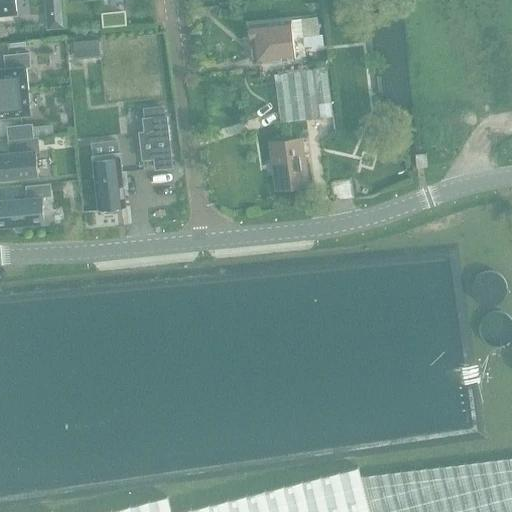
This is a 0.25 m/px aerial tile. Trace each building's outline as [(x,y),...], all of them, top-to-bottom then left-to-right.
[(0,0),(0,19),(12,19),(12,13),(17,12),(15,0),(0,0)] [(61,0),(45,0),(47,29),(64,28),(61,0)] [(124,12),(103,15),(104,27),(125,24),(124,12)] [(304,37),(319,36),(317,19),(248,25),(250,41),(253,41),(255,63),(296,59),(294,38),(304,37)] [(319,36),(304,37),(305,47),(312,47),(313,49),(324,48),(323,35),(319,36)] [(99,40),(74,42),(75,56),(100,53),(99,40)] [(5,59),(6,71),(0,72),(0,96),(29,93),(27,70),(31,70),(30,56),(5,59)] [(313,71),(275,76),(281,123),(333,117),(327,67),(313,69),(313,71)] [(0,120),(32,117),(29,93),(0,96),(0,120)] [(176,167),(170,115),(145,117),(147,131),(141,131),(145,160),(157,159),(158,169),(176,167)] [(34,124),(9,126),(11,140),(35,137),(34,124)] [(12,153),(0,154),(0,178),(1,178),(1,182),(20,180),(20,176),(38,174),(36,151),(41,151),(39,137),(35,137),(11,140),(10,140),(12,153)] [(277,190),(309,186),(304,139),(272,143),(277,190)] [(119,140),(93,143),(94,155),(99,209),(103,213),(111,212),(114,208),(127,207),(125,189),(129,188),(127,170),(123,170),(121,152),(119,140)] [(27,199),(0,201),(0,225),(45,221),(43,198),(52,197),(51,183),(26,186),(27,199)] [(489,306),(510,288),(492,266),(471,284),(489,306)] [(510,329),(510,328),(509,322),(506,316),(501,313),(494,311),(487,312),(481,316),(477,321),(476,328),(477,334),(481,340),(487,344),(492,345),(499,344),(505,340),(509,335),(510,329)] [(511,511),(511,457),(490,461),(373,475),(361,477),(360,468),(182,511),(172,511),(169,497),(112,511),(511,511)]
